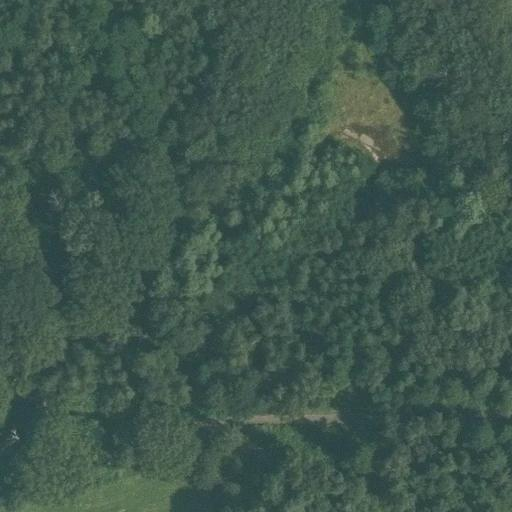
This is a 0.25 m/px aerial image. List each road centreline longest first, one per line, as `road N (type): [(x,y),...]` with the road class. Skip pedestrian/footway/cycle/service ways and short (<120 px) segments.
road 1 (track): [(511,416),(203,431)]
road 2 (track): [(203,431),(62,419),(0,392)]
